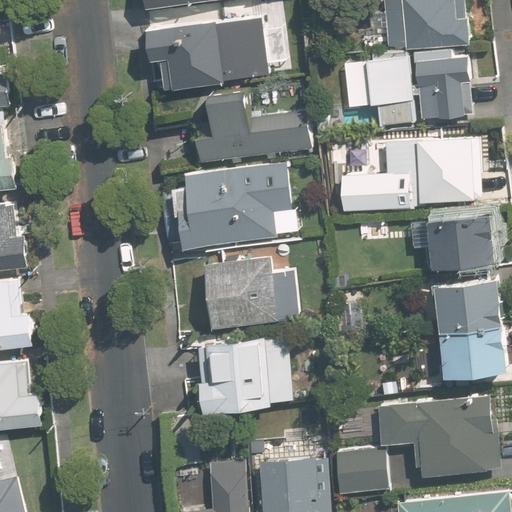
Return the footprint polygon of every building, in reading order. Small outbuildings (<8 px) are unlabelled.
[(468,0),(389,0),(392,41),(471,37),(468,0)] [(262,11),(153,24),(157,56),(174,54),(177,80),(269,69),(262,11)] [(468,46),(373,58),(381,123),(476,111),(468,46)] [(0,98),(12,97),(8,67),(0,68),(0,98)] [(217,116),(200,118),(203,155),(315,145),(312,107),(258,112),(255,85),(214,89),(217,116)] [(0,119),(0,180),(19,179),(17,149),(4,150),(1,119),(0,119)] [(484,134),(394,139),(395,171),(356,174),(358,205),(488,197),(484,134)] [(290,159),(182,172),(191,242),(299,229),(290,159)] [(0,261),(33,259),(30,229),(14,231),(12,200),(0,201),(0,261)] [(495,206),(431,213),(437,263),(500,256),(495,206)] [(276,250),(209,258),(216,322),(297,313),(292,265),(278,266),(276,250)] [(503,273),(442,280),(447,325),(508,318),(503,273)] [(0,342),(37,340),(35,307),(19,308),(16,275),(0,275),(0,342)] [(511,347),(508,318),(447,325),(452,370),(511,362),(511,347)] [(206,373),(210,407),(302,397),(294,331),(219,339),(223,371),(206,373)] [(0,420),(46,417),(44,390),(25,391),(22,357),(0,359),(0,420)] [(496,391),(383,405),(387,440),(418,437),(422,471),(504,461),(496,391)] [(5,437),(11,467),(48,461),(42,430),(5,437)] [(386,444),(340,448),(343,487),(389,483),(386,444)] [(337,511),(333,449),(263,453),(266,511),(337,511)] [(219,503),(176,506),(176,511),(256,511),(252,454),(215,457),(219,503)] [(0,475),(0,511),(31,511),(21,471),(0,475)] [(511,511),(511,485),(402,496),(403,511),(511,511)]
